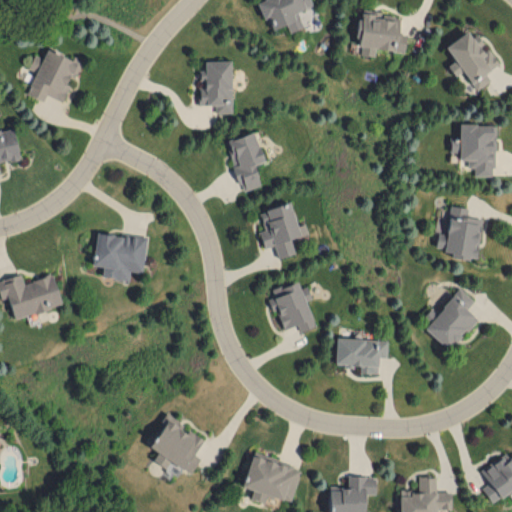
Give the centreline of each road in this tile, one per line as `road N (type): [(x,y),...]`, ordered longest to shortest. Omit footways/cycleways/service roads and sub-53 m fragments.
road 1 (residential): [(110,145),(196,204),(214,245),(225,333),(241,369),(308,422),(405,432),(446,424),(486,402),(511,370)]
road 2 (residential): [(0,233),(41,215),(78,184),(110,145),(152,49),(197,0)]
